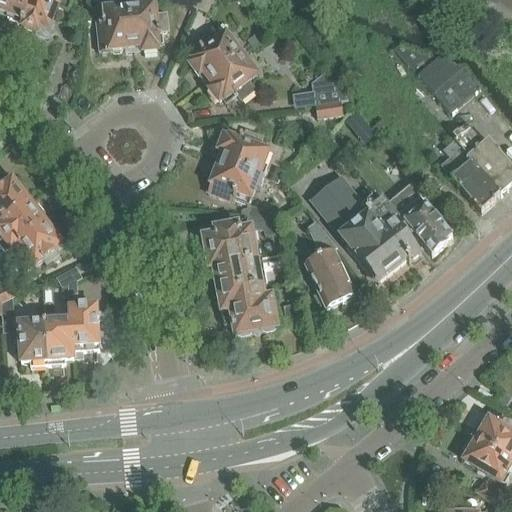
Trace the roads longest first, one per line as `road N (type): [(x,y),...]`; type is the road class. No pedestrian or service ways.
road 1 (tertiary): [(186,466),(289,448),(326,433),(360,409),(402,355)]
road 2 (tertiary): [(402,355),(177,416)]
road 3 (residential): [(177,416),(156,302),(106,197)]
road 4 (residential): [(355,462),(511,322)]
road 5 (residential): [(106,197),(161,151),(155,123),(133,115),(107,125),(76,156)]
road 6 (tertiary): [(0,475),(186,466)]
road 7 (tertiary): [(177,416),(0,437)]
road 8 (tertiary): [(511,255),(402,355)]
